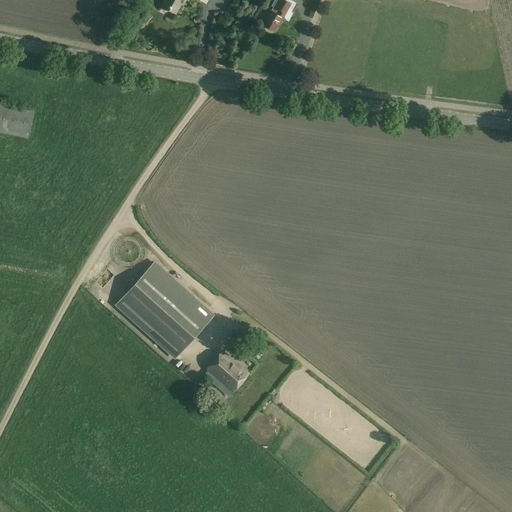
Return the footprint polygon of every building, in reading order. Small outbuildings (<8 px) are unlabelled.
[(164,0),(162,5),(177,14),(184,0),(164,0)] [(271,11),(264,24),(275,30),(278,24),(279,24),(291,3),(284,0),(280,0),(276,8),(277,8),(274,13),(271,11)] [(34,110),(0,102),(0,132),(28,138),(34,110)] [(212,316),(151,263),(116,305),(176,357),(212,316)] [(91,294),(102,299),(105,291),(94,286),(91,294)] [(208,370),(204,375),(217,386),(229,396),(249,373),(223,350),(207,369),(208,370)]
